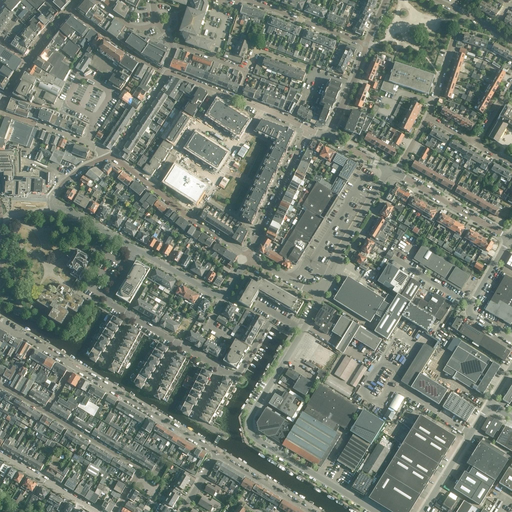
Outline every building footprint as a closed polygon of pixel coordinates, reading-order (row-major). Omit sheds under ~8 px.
[(6,0),(7,1),(4,4),(5,5),(4,6),(14,15),(19,20),(26,27),(37,37),(41,32),(46,27),(28,11),(17,0),(6,0)] [(17,0),(28,11),(33,7),(42,16),(49,23),(50,23),(55,18),(55,17),(58,14),(52,8),(43,0),(43,1),(41,0),(17,0)] [(49,0),(61,11),(71,0),(70,0),(49,0)] [(98,9),(99,8),(96,6),(89,0),(84,0),(75,10),(85,17),(89,11),(91,13),(95,7),(98,9)] [(102,1),(112,10),(116,6),(111,1),(109,0),(99,0),(102,2),(102,1)] [(208,51),(211,44),(196,39),(208,4),(205,3),(206,1),(205,0),(169,0),(186,5),(187,1),(192,2),(193,4),(194,6),(192,11),(188,10),(180,32),(183,33),(182,36),(184,40),(187,41),(186,44),(208,51)] [(305,3),(306,0),(299,0),(300,0),(296,9),(302,10),(304,3),(305,3)] [(483,12),(487,5),(485,3),(487,0),(486,0),(482,0),(478,9),(483,12)] [(116,4),(117,5),(114,11),(125,19),(129,9),(118,2),(116,4)] [(489,16),(493,8),(490,7),(492,3),(489,2),(487,5),(483,12),(489,16)] [(329,14),(326,21),(331,22),(336,8),(337,5),(336,5),(335,5),(334,4),(333,9),(332,12),(330,11),(329,14)] [(493,8),(489,16),(494,19),(499,12),(496,10),(497,7),(495,5),(493,8)] [(4,6),(0,10),(1,10),(0,11),(0,36),(1,37),(1,36),(3,38),(5,40),(9,33),(22,42),(20,45),(28,50),(28,49),(31,46),(31,45),(34,41),(37,37),(26,27),(19,20),(14,15),(4,6)] [(242,6),(240,14),(243,15),(242,20),(244,21),(248,8),(242,6)] [(33,7),(28,11),(35,17),(46,27),(49,23),(42,16),(33,7)] [(90,21),(98,9),(95,7),(91,13),(89,11),(85,17),(90,21)] [(317,7),(314,15),(319,17),(322,9),(317,7)] [(100,27),(108,16),(104,14),(105,13),(101,10),(100,9),(99,8),(98,9),(90,21),(100,27)] [(251,17),(254,9),(248,8),(244,21),(247,22),(249,16),(251,17)] [(254,9),(251,17),(254,18),(252,24),(255,24),(259,11),(254,9)] [(324,19),(327,11),(322,9),(319,17),(324,19)] [(361,15),(369,19),(370,15),(363,11),(361,10),(359,14),(361,15)] [(259,11),(255,24),(258,25),(260,20),(263,21),(266,13),(259,11)] [(337,17),(335,24),(339,26),(344,11),(342,11),(340,18),(337,17)] [(344,11),(339,26),(343,27),(346,20),(349,13),(344,11)] [(352,16),(367,23),(369,19),(361,15),(361,17),(353,13),(352,16)] [(508,27),(511,20),(511,19),(510,18),(511,15),(509,13),(503,24),(508,27)] [(64,23),(81,38),(81,37),(82,38),(86,33),(90,29),(71,15),(64,23)] [(108,16),(100,27),(107,33),(115,21),(108,16)] [(358,24),(365,27),(367,23),(352,16),(351,18),(350,20),(352,21),(353,19),(358,22),(358,24)] [(267,33),(269,34),(270,32),(275,19),(272,18),(273,18),(269,17),(267,24),(270,25),(267,33)] [(279,21),(275,19),(270,32),(272,33),(273,31),(275,31),(279,21)] [(116,39),(125,27),(115,21),(107,33),(116,39)] [(278,35),(283,22),(279,21),(275,31),(277,32),(276,34),(278,35)] [(278,35),(280,36),(282,37),(287,24),(283,22),(278,35)] [(363,31),(365,31),(363,30),(365,27),(358,24),(357,25),(351,22),(350,25),(351,25),(356,27),(356,28),(363,31)] [(81,38),(64,23),(59,29),(75,44),(76,43),(77,43),(81,38)] [(287,24),(282,37),(284,37),(285,35),(287,36),(289,32),(291,25),(287,24)] [(287,36),(289,37),(288,39),(291,40),(295,27),(291,25),(289,32),(287,36)] [(125,27),(116,39),(120,42),(129,29),(125,27)] [(295,27),(291,40),(290,42),(293,43),(295,36),(295,35),(295,34),(298,36),(301,28),(298,27),(297,28),(295,27)] [(363,31),(356,28),(354,33),(362,37),(365,31),(363,31)] [(70,50),(75,55),(81,48),(78,46),(79,46),(78,45),(77,45),(76,45),(75,44),(59,29),(55,34),(69,49),(70,50)] [(129,29),(120,42),(125,45),(132,33),(133,32),(129,29)] [(88,40),(83,48),(87,51),(98,35),(91,30),(85,38),(88,40)] [(303,45),(305,45),(306,43),(310,33),(308,32),(309,31),(305,30),(302,37),(301,39),(304,40),(303,45)] [(22,42),(9,33),(5,40),(4,41),(11,46),(25,55),(28,50),(20,45),(22,42)] [(141,56),(163,67),(165,63),(163,62),(167,54),(168,52),(167,51),(168,49),(168,47),(159,43),(158,43),(158,45),(152,42),(149,40),(149,39),(148,38),(147,39),(146,40),(138,35),(137,35),(136,36),(132,33),(125,45),(141,56)] [(311,41),(314,34),(310,33),(306,43),(310,45),(311,41)] [(70,50),(69,49),(55,34),(51,38),(55,41),(52,45),(54,48),(54,49),(55,50),(56,49),(58,50),(60,49),(74,60),(77,56),(75,55),(70,50)] [(97,51),(97,50),(104,39),(98,35),(87,51),(86,51),(84,56),(91,61),(97,51)] [(468,44),(471,37),(465,35),(463,42),(468,44)] [(318,48),(322,37),(318,36),(314,46),(318,48)] [(318,48),(322,50),(324,46),(326,39),(322,37),(318,48)] [(51,39),(45,46),(53,52),(55,50),(54,49),(54,48),(52,45),(55,41),(51,38),(51,39)] [(87,41),(82,38),(78,44),(83,47),(87,41)] [(97,51),(91,61),(88,65),(111,80),(127,56),(127,55),(105,40),(97,51)] [(238,45),(247,49),(249,43),(240,40),(238,45)] [(332,53),(333,49),(336,42),(333,40),(333,41),(331,40),(325,55),(327,56),(329,51),(332,53)] [(482,40),(480,47),(483,48),(482,50),(485,51),(487,52),(490,46),(487,45),(488,42),(482,40)] [(356,50),(347,46),(347,45),(347,46),(339,43),(338,47),(343,50),(343,48),(346,49),(345,50),(345,51),(352,54),(354,55),(356,50)] [(490,46),(487,52),(490,53),(492,54),(493,52),(496,53),(500,47),(495,44),(493,47),(490,45),(490,46)] [(247,49),(238,45),(237,51),(245,54),(247,49)] [(0,62),(6,67),(6,68),(14,72),(21,61),(0,46),(0,62)] [(40,53),(38,57),(50,64),(51,64),(56,57),(71,66),(72,63),(64,59),(65,57),(55,51),(55,50),(53,52),(45,46),(40,53)] [(496,53),(501,56),(505,50),(500,47),(496,53)] [(170,67),(175,69),(178,61),(177,60),(180,50),(177,49),(170,67)] [(501,56),(507,59),(510,53),(505,50),(501,56)] [(245,54),(237,51),(235,55),(235,56),(243,59),(245,54)] [(180,71),(187,53),(184,52),(181,61),(178,61),(175,69),(180,71)] [(241,64),(243,59),(235,56),(235,55),(225,52),(223,57),(241,64)] [(337,52),(336,54),(337,55),(342,57),(341,59),(349,62),(351,58),(338,53),(337,52)] [(187,53),(180,71),(185,73),(188,64),(186,64),(190,54),(187,53)] [(192,54),(188,64),(185,73),(189,75),(192,67),(190,66),(191,62),(193,55),(192,54)] [(212,62),(194,55),(192,60),(205,65),(207,66),(210,67),(212,62)] [(79,64),(76,69),(83,73),(88,65),(91,61),(84,56),(79,64)] [(111,80),(109,82),(110,83),(114,85),(113,87),(121,92),(139,64),(127,56),(111,80)] [(265,58),(260,56),(253,74),(258,76),(262,67),(265,58)] [(371,62),(371,63),(378,66),(380,66),(381,63),(383,59),(377,56),(376,59),(374,58),(372,62),(371,62)] [(72,66),(71,66),(56,57),(51,64),(50,64),(38,57),(33,63),(41,69),(46,72),(49,73),(49,74),(48,74),(50,75),(63,81),(64,81),(72,66)] [(267,68),(270,60),(265,58),(262,67),(267,68)] [(272,70),(275,62),(270,60),(267,68),(272,70)] [(337,67),(345,70),(347,66),(336,61),(336,64),(338,65),(337,67)] [(0,74),(8,80),(11,77),(14,72),(6,68),(6,67),(0,62),(0,74)] [(214,62),(210,73),(207,82),(212,84),(215,74),(213,73),(215,68),(217,69),(218,68),(219,64),(214,62)] [(275,62),(272,70),(277,72),(280,64),(275,62)] [(192,67),(189,75),(193,76),(198,65),(197,64),(198,63),(196,63),(195,68),(194,67),(194,65),(193,65),(192,67)] [(369,68),(376,71),(378,66),(371,63),(369,68)] [(134,76),(131,82),(138,86),(147,69),(149,70),(147,73),(152,76),(155,71),(148,67),(148,68),(141,64),(135,76),(134,76)] [(198,65),(193,76),(198,78),(201,70),(199,69),(200,66),(201,67),(202,65),(199,64),(198,65)] [(280,64),(277,72),(282,74),(285,66),(280,64)] [(393,90),(394,88),(395,84),(425,94),(425,93),(428,94),(434,77),(431,76),(431,75),(398,64),(398,65),(395,64),(391,76),(386,75),(380,90),(394,95),(395,91),(393,90)] [(27,74),(38,80),(41,82),(52,83),(53,84),(62,89),(65,82),(63,81),(50,75),(48,74),(49,74),(46,73),(42,71),(42,70),(32,65),(27,74)] [(202,80),(207,66),(205,65),(203,71),(201,70),(198,78),(202,80)] [(207,66),(202,80),(207,82),(210,73),(208,72),(209,70),(211,67),(210,67),(207,66)] [(285,66),(282,74),(287,76),(290,68),(285,66)] [(290,68),(287,76),(292,78),(295,70),(290,68)] [(376,71),(369,68),(366,74),(374,77),(376,71)] [(295,70),(292,78),(297,80),(300,72),(295,70)] [(502,79),(505,74),(499,70),(496,75),(502,79)] [(221,87),(227,73),(222,71),(221,75),(220,75),(216,85),(221,87)] [(300,72),(297,80),(302,82),(306,74),(300,72)] [(25,73),(21,80),(22,81),(23,81),(35,87),(38,80),(27,74),(25,73)] [(216,73),(215,74),(212,84),(216,85),(220,75),(216,73)] [(0,88),(3,90),(9,81),(8,80),(0,74),(0,88)] [(374,80),(375,77),(374,77),(366,74),(366,75),(367,75),(365,79),(372,82),(373,80),(374,80)] [(496,75),(494,80),(500,84),(502,79),(496,75)] [(169,88),(176,78),(171,77),(170,77),(165,85),(161,91),(165,94),(169,87),(169,88)] [(225,77),(221,87),(226,89),(229,81),(230,79),(225,77)] [(139,87),(139,88),(147,93),(150,90),(151,88),(147,86),(150,81),(144,78),(141,84),(139,87)] [(169,87),(165,94),(174,99),(185,82),(176,78),(169,88),(169,87)] [(231,91),(234,83),(231,82),(232,80),(230,79),(229,81),(226,89),(231,91)] [(26,101),(27,99),(29,100),(29,101),(29,102),(30,103),(31,103),(32,103),(32,102),(32,101),(42,105),(45,104),(47,101),(54,105),(58,98),(38,88),(35,87),(22,81),(21,80),(13,95),(26,101)] [(324,107),(323,111),(320,119),(319,119),(315,125),(319,127),(320,127),(321,127),(323,127),(323,126),(324,126),(325,125),(326,124),(329,118),(328,117),(330,112),(329,112),(331,108),(332,106),(333,106),(335,100),(335,99),(336,97),(341,86),(340,86),(341,84),(329,80),(321,100),(312,97),(310,101),(324,107)] [(494,80),(491,85),(497,89),(500,84),(494,80)] [(185,82),(174,99),(176,101),(178,102),(183,93),(184,94),(190,84),(189,84),(185,82)] [(38,88),(58,98),(62,89),(53,84),(53,86),(49,84),(48,86),(41,83),(38,88)] [(190,84),(184,94),(188,96),(189,95),(190,96),(196,87),(193,85),(192,86),(190,84)] [(369,93),(370,90),(369,89),(370,87),(363,84),(361,89),(360,89),(368,92),(369,93)] [(491,85),(488,90),(494,94),(497,89),(491,85)] [(242,95),(243,95),(248,97),(251,89),(245,87),(242,95)] [(133,90),(144,97),(147,93),(139,88),(137,90),(134,88),(133,90)] [(197,88),(183,111),(193,117),(200,107),(199,107),(202,102),(203,102),(208,94),(207,92),(199,88),(197,88)] [(251,89),(248,97),(253,99),(256,91),(251,89)] [(260,93),(257,101),(261,103),(266,91),(266,90),(264,89),(262,94),(260,93)] [(294,99),(297,92),(290,89),(287,98),(286,101),(292,103),(294,99)] [(365,98),(368,92),(360,89),(358,95),(365,98)] [(128,93),(129,93),(124,91),(124,90),(119,98),(136,110),(141,102),(133,96),(128,93)] [(141,102),(144,97),(133,90),(131,92),(134,94),(133,96),(141,102)] [(488,90),(485,95),(491,99),(494,94),(488,90)] [(261,103),(265,104),(270,93),(266,91),(261,103)] [(265,104),(269,106),(274,94),(275,93),(270,91),(270,93),(265,104)] [(166,98),(168,97),(160,92),(158,96),(174,106),(175,105),(171,102),(166,98)] [(269,106),(273,107),(278,95),(274,94),(269,106)] [(278,95),(273,107),(277,109),(282,95),(280,95),(280,96),(278,95)] [(282,110),(286,101),(287,98),(285,97),(285,96),(282,95),(277,109),(282,110)] [(365,98),(358,95),(355,101),(356,101),(357,101),(363,103),(365,98)] [(485,95),(482,100),(488,103),(491,99),(485,95)] [(155,100),(162,105),(164,103),(168,106),(167,108),(171,110),(174,106),(158,96),(155,100)] [(11,98),(8,106),(12,107),(16,109),(17,108),(20,109),(26,112),(29,105),(19,102),(11,98)] [(294,99),(292,103),(286,112),(291,114),(296,105),(298,101),(294,99)] [(117,104),(134,115),(136,111),(119,100),(117,104)] [(153,104),(169,114),(170,113),(166,110),(161,106),(162,105),(155,100),(153,104)] [(482,100),(479,105),(485,108),(488,103),(482,100)] [(292,103),(286,101),(282,110),(286,112),(292,103)] [(210,112),(209,115),(211,116),(209,118),(214,121),(218,123),(229,130),(232,133),(232,132),(237,135),(238,134),(240,135),(242,132),(245,127),(248,123),(246,122),(247,120),(242,116),(239,114),(238,114),(228,107),(225,105),(220,102),(218,104),(216,103),(213,107),(210,112)] [(414,103),(410,109),(419,114),(422,107),(414,103)] [(116,106),(118,107),(125,112),(124,114),(131,119),(134,115),(117,104),(116,106)] [(150,108),(157,112),(159,111),(167,116),(169,114),(153,104),(150,108)] [(20,109),(17,115),(27,118),(28,117),(38,121),(38,119),(39,116),(41,109),(37,108),(30,105),(28,112),(26,112),(20,109)] [(305,109),(301,118),(305,120),(310,111),(307,110),(308,109),(309,109),(310,107),(307,105),(305,109)] [(482,113),(485,108),(479,105),(476,110),(482,113)] [(8,106),(6,111),(15,114),(16,109),(12,107),(8,106)] [(301,118),(305,109),(301,106),(296,115),(301,118)] [(313,106),(310,111),(305,120),(309,122),(317,108),(313,106)] [(489,137),(498,142),(507,126),(508,126),(511,127),(511,114),(510,113),(511,111),(505,107),(499,117),(500,118),(489,137)] [(39,116),(38,119),(42,121),(42,122),(43,122),(44,121),(49,124),(50,124),(53,115),(53,114),(54,112),(44,108),(41,109),(39,116)] [(157,112),(150,108),(148,112),(163,122),(165,120),(161,118),(161,117),(156,114),(157,112)] [(317,108),(309,122),(315,125),(319,119),(320,119),(323,111),(317,108)] [(440,114),(445,117),(449,111),(444,108),(440,114)] [(415,120),(419,114),(410,109),(407,116),(415,120)] [(345,130),(344,132),(351,135),(352,135),(354,136),(355,134),(359,136),(361,131),(365,132),(371,123),(365,121),(367,117),(373,119),(374,117),(370,115),(359,111),(358,113),(353,111),(346,128),(345,130)] [(445,117),(450,119),(454,113),(449,111),(445,117)] [(163,122),(148,112),(145,116),(152,120),(161,126),(163,122)] [(117,115),(128,123),(131,119),(124,114),(123,116),(118,113),(117,115)] [(450,119),(455,122),(459,116),(454,113),(450,119)] [(119,122),(126,127),(128,123),(117,115),(115,114),(114,116),(120,120),(119,122)] [(181,114),(178,119),(187,125),(190,120),(181,114)] [(53,115),(50,124),(55,126),(58,117),(53,115)] [(63,120),(60,128),(65,130),(68,121),(65,120),(66,118),(67,116),(65,115),(64,115),(64,117),(63,119),(63,120)] [(150,123),(152,121),(144,116),(142,120),(158,131),(160,127),(158,126),(157,128),(150,123)] [(412,126),(415,120),(407,116),(404,122),(412,126)] [(455,122),(460,125),(464,119),(459,116),(455,122)] [(58,117),(55,126),(60,128),(63,120),(63,119),(58,117)] [(0,131),(0,138),(19,145),(30,148),(37,130),(12,120),(5,118),(0,131)] [(178,119),(175,124),(183,130),(187,125),(178,119)] [(460,125),(465,128),(469,122),(470,121),(468,119),(467,121),(464,119),(460,125)] [(139,124),(147,129),(148,127),(156,133),(158,131),(142,120),(139,124)] [(240,218),(252,225),(256,216),(258,211),(265,196),(266,196),(266,195),(268,191),(275,175),(276,175),(278,170),(285,154),(285,155),(288,149),(287,149),(295,132),(291,131),(291,130),(286,129),(286,128),(286,129),(284,128),(282,127),(279,126),(277,125),(273,124),(270,123),(267,122),(261,120),(261,121),(255,130),(254,132),(256,134),(257,131),(277,141),(276,144),(274,143),(273,146),(275,146),(267,161),(266,161),(263,166),(265,167),(257,182),(256,181),(253,187),(255,188),(248,203),(246,202),(243,207),(245,208),(240,218)] [(68,121),(65,130),(70,132),(73,123),(68,121)] [(113,124),(123,131),(126,127),(119,122),(117,124),(114,122),(113,124)] [(409,133),(412,126),(404,122),(401,129),(409,133)] [(474,125),(469,122),(465,128),(470,131),(474,125)] [(70,132),(76,134),(79,126),(80,125),(79,125),(76,124),(76,125),(74,124),(73,123),(70,132)] [(113,130),(121,135),(123,131),(113,124),(112,125),(115,128),(113,130)] [(137,128),(148,136),(149,134),(145,131),(147,129),(139,124),(137,128)] [(175,124),(172,129),(180,134),(183,130),(175,124)] [(79,126),(76,134),(81,136),(81,137),(82,137),(82,136),(85,128),(79,126)] [(150,137),(148,136),(137,128),(134,132),(141,137),(143,138),(145,136),(148,139),(149,139),(148,141),(148,142),(150,143),(153,139),(150,137)] [(107,131),(118,138),(121,135),(113,130),(112,132),(108,129),(107,131)] [(172,129),(169,134),(177,139),(180,134),(172,129)] [(429,143),(432,144),(438,132),(433,129),(429,135),(433,137),(429,143)] [(43,141),(46,133),(41,131),(38,139),(43,141)] [(108,137),(116,142),(118,138),(107,131),(106,133),(110,135),(108,137)] [(367,134),(364,140),(369,143),(375,132),(374,131),(371,136),(367,134)] [(96,135),(113,146),(116,142),(108,137),(107,137),(106,138),(105,138),(102,137),(103,135),(98,132),(97,134),(96,135)] [(131,136),(143,144),(145,142),(140,139),(141,137),(134,132),(131,136)] [(375,132),(369,143),(374,146),(378,140),(375,138),(377,133),(375,132)] [(432,148),(434,145),(437,140),(440,141),(444,135),(438,132),(432,144),(430,147),(432,148)] [(46,133),(43,141),(42,143),(48,146),(52,135),(46,133)] [(169,134),(165,139),(174,144),(177,139),(169,134)] [(52,135),(49,143),(50,144),(53,146),(50,152),(53,154),(55,149),(59,138),(53,136),(52,135)] [(103,142),(101,144),(110,150),(113,146),(96,135),(95,137),(103,142)] [(193,135),(187,146),(189,147),(187,150),(215,167),(216,165),(218,166),(225,156),(223,154),(224,152),(197,135),(195,137),(193,135)] [(449,138),(444,135),(440,141),(446,144),(449,138)] [(147,146),(146,145),(143,144),(131,136),(129,140),(136,145),(137,143),(142,146),(146,148),(147,146)] [(378,140),(374,146),(379,149),(385,138),(383,137),(381,142),(378,140)] [(13,146),(18,146),(19,145),(0,138),(0,143),(6,145),(6,146),(10,147),(10,145),(13,146)] [(59,138),(55,149),(59,151),(60,148),(63,149),(64,147),(64,148),(65,145),(68,146),(69,142),(67,141),(61,139),(59,138)] [(385,138),(379,149),(384,151),(388,146),(384,144),(387,139),(385,138)] [(129,140),(126,144),(138,151),(139,150),(135,147),(136,145),(129,140)] [(173,146),(164,140),(160,146),(169,152),(170,149),(171,150),(173,146)] [(313,150),(317,143),(312,140),(308,147),(313,150)] [(451,140),(448,146),(455,150),(458,144),(453,141),(451,140)] [(71,143),(69,142),(68,146),(64,153),(71,156),(72,154),(86,159),(89,151),(75,145),(71,143)] [(0,151),(12,151),(18,148),(18,146),(13,146),(10,145),(10,147),(6,146),(6,145),(0,143),(0,151)] [(317,143),(313,150),(318,153),(322,146),(317,143)] [(388,146),(384,151),(389,154),(395,144),(393,143),(391,147),(388,146)] [(126,144),(124,148),(131,153),(132,150),(137,153),(138,151),(126,144)] [(395,144),(389,154),(394,157),(397,151),(394,149),(397,145),(395,144)] [(458,144),(455,150),(458,152),(455,158),(457,159),(464,147),(458,144)] [(167,154),(169,152),(160,146),(157,151),(166,157),(168,154),(167,154)] [(304,157),(311,160),(313,157),(310,156),(313,150),(308,147),(304,157)] [(325,160),(330,150),(324,147),(319,157),(325,160)] [(464,147),(459,156),(461,157),(464,159),(469,150),(464,147)] [(47,174),(31,167),(29,173),(21,173),(20,152),(22,149),(18,148),(12,151),(0,151),(0,173),(0,176),(0,179),(1,180),(1,188),(1,192),(2,193),(1,194),(1,195),(1,196),(3,196),(4,195),(4,196),(6,196),(6,197),(7,197),(12,198),(12,197),(19,198),(20,197),(21,197),(21,198),(26,198),(27,198),(27,194),(28,194),(31,195),(31,194),(33,194),(35,194),(36,195),(47,196),(54,188),(54,175),(47,174)] [(34,159),(35,159),(35,160),(40,162),(43,155),(50,159),(50,160),(60,164),(62,159),(76,165),(82,160),(71,156),(64,153),(59,151),(55,149),(53,154),(50,152),(44,149),(40,148),(39,150),(36,157),(34,157),(34,159)] [(121,152),(132,159),(133,157),(131,156),(133,154),(131,153),(124,148),(121,152)] [(330,150),(325,160),(327,161),(325,164),(329,166),(330,164),(329,163),(335,153),(330,150)] [(469,150),(464,159),(467,160),(465,164),(467,165),(468,165),(474,153),(469,150)] [(166,157),(157,151),(153,157),(161,163),(163,161),(166,157)] [(132,159),(121,152),(119,156),(128,161),(129,159),(130,160),(130,161),(133,163),(135,161),(132,159)] [(465,169),(468,170),(472,163),(475,164),(476,162),(479,156),(474,153),(468,165),(467,165),(465,169)] [(335,169),(342,157),(337,154),(333,162),(334,163),(332,168),(335,169)] [(143,156),(137,165),(141,167),(143,164),(144,165),(148,159),(143,156)] [(479,156),(476,162),(481,165),(485,159),(479,156)] [(150,165),(155,168),(157,170),(160,166),(160,165),(161,163),(153,157),(149,163),(151,164),(150,165)] [(304,157),(301,163),(308,166),(311,160),(304,157)] [(342,157),(335,169),(338,171),(341,166),(343,167),(347,159),(342,157)] [(415,161),(411,167),(416,170),(422,160),(420,158),(418,163),(415,161)] [(481,165),(480,167),(487,171),(490,166),(488,165),(490,162),(485,159),(481,165)] [(338,176),(332,186),(330,190),(332,192),(339,195),(347,181),(357,165),(349,160),(339,176),(338,176)] [(422,160),(416,170),(421,173),(425,167),(422,165),(424,161),(424,160),(423,160),(422,160)] [(112,170),(119,176),(122,171),(112,163),(110,163),(105,165),(112,170)] [(308,166),(301,163),(299,167),(313,173),(314,171),(308,168),(309,166),(308,166)] [(154,169),(155,168),(150,165),(150,166),(146,164),(143,170),(152,176),(155,170),(154,169)] [(425,167),(421,173),(426,176),(432,165),(430,164),(428,169),(425,167)] [(491,170),(495,172),(491,178),(493,179),(495,175),(496,175),(496,174),(500,167),(495,164),(491,170)] [(107,176),(112,170),(105,165),(103,165),(103,166),(102,168),(103,168),(101,170),(104,172),(103,173),(107,176)] [(432,165),(426,176),(431,179),(435,173),(432,171),(434,166),(432,165)] [(299,167),(297,171),(304,175),(306,172),(312,175),(313,173),(299,167)] [(499,174),(502,176),(506,170),(500,167),(496,174),(498,175),(499,174)] [(98,177),(104,182),(108,178),(107,177),(107,176),(103,173),(96,168),(90,171),(98,177)] [(172,169),(165,180),(167,181),(166,183),(177,191),(178,190),(182,193),(181,193),(193,201),(194,199),(196,200),(203,190),(201,188),(202,186),(175,168),(174,171),(172,169)] [(435,173),(431,179),(436,182),(442,171),(440,170),(437,174),(435,173)] [(501,178),(506,182),(505,184),(507,185),(511,177),(510,175),(511,173),(506,170),(502,176),(501,178)] [(86,176),(85,176),(94,182),(93,182),(99,186),(100,185),(101,186),(104,183),(104,182),(98,177),(90,171),(89,171),(87,173),(86,173),(86,176)] [(297,171),(294,176),(302,180),(302,181),(305,182),(306,180),(304,179),(305,176),(304,175),(297,171)] [(442,171),(436,182),(441,184),(445,178),(442,177),(445,172),(442,171)] [(128,176),(123,172),(118,179),(120,182),(118,184),(115,187),(117,189),(120,186),(120,187),(128,176)] [(313,180),(314,181),(317,182),(319,184),(322,180),(321,179),(324,175),(321,174),(319,177),(316,175),(313,180)] [(445,178),(441,184),(446,187),(452,177),(450,175),(447,180),(445,178)] [(90,181),(85,177),(83,176),(83,177),(82,177),(81,179),(81,180),(80,181),(90,187),(91,185),(93,182),(90,181)] [(115,192),(113,195),(120,199),(121,197),(118,194),(120,191),(123,188),(125,185),(127,187),(133,180),(128,176),(120,187),(120,186),(117,189),(115,192)] [(294,176),(292,181),(300,185),(302,181),(302,180),(294,176)] [(452,177),(446,187),(451,190),(455,184),(452,182),(454,178),(452,177)] [(319,184),(325,188),(328,183),(322,180),(319,184)] [(135,193),(140,186),(135,181),(129,188),(135,193)] [(292,181),(290,186),(298,190),(302,192),(303,189),(299,187),(300,185),(292,181)] [(285,244),(280,252),(278,255),(292,263),(296,265),(339,195),(332,192),(330,190),(325,188),(319,184),(317,182),(302,207),(307,209),(287,241),(285,244)] [(458,186),(455,192),(460,195),(466,185),(464,183),(461,188),(458,186)] [(466,185),(460,195),(465,198),(468,192),(465,190),(468,186),(466,185)] [(140,186),(135,193),(140,196),(145,190),(140,186)] [(290,186),(287,191),(295,195),(298,190),(290,186)] [(390,193),(386,199),(392,202),(393,200),(395,196),(400,189),(399,188),(399,187),(397,186),(396,187),(395,186),(394,188),(393,190),(392,190),(390,193)] [(76,193),(69,189),(68,192),(66,195),(65,197),(68,199),(68,200),(70,201),(71,201),(76,193)] [(400,199),(405,192),(400,189),(395,196),(400,199)] [(468,192),(465,198),(470,201),(476,190),(474,189),(471,194),(468,192)] [(476,190),(470,201),(474,204),(478,198),(475,196),(478,192),(476,190)] [(293,200),(295,195),(287,191),(285,196),(293,200)] [(400,199),(406,203),(410,195),(405,192),(400,199)] [(147,193),(146,193),(139,202),(138,201),(137,201),(137,200),(135,203),(135,204),(133,207),(142,214),(146,210),(150,205),(152,207),(157,200),(157,201),(158,200),(151,195),(151,196),(147,193)] [(120,199),(125,202),(127,204),(130,199),(123,194),(121,197),(120,199)] [(80,206),(85,196),(82,195),(81,196),(79,195),(74,203),(80,206)] [(478,198),(474,204),(479,206),(486,196),(484,195),(481,199),(478,198)] [(91,199),(89,198),(85,196),(80,206),(85,209),(90,201),(91,199)] [(178,202),(191,212),(198,202),(196,201),(194,204),(183,196),(178,202)] [(291,205),(293,200),(285,196),(282,201),(291,205)] [(486,196),(479,206),(484,209),(488,203),(485,202),(488,197),(486,196)] [(407,204),(409,205),(413,208),(418,200),(416,199),(416,198),(414,197),(413,197),(411,202),(409,201),(407,204)] [(125,202),(120,199),(115,208),(120,211),(125,202)] [(153,206),(158,210),(163,204),(159,200),(153,206)] [(413,208),(418,211),(423,203),(421,202),(421,201),(419,200),(418,200),(413,208)] [(488,203),(484,209),(490,212),(496,202),(493,200),(491,205),(488,203)] [(293,207),(290,206),(291,205),(282,201),(280,207),(288,210),(288,211),(291,212),(293,207)] [(94,214),(97,210),(99,205),(92,202),(88,210),(90,211),(94,214)] [(103,220),(104,220),(107,216),(109,217),(112,213),(103,208),(103,207),(102,206),(104,203),(101,202),(99,205),(97,210),(100,211),(97,216),(101,218),(100,219),(103,220)] [(496,202),(490,212),(495,215),(497,216),(499,213),(497,212),(498,209),(495,208),(498,203),(496,202)] [(418,211),(417,213),(422,215),(427,206),(426,205),(426,204),(424,203),(423,203),(418,211)] [(163,204),(158,210),(160,211),(163,214),(168,208),(163,204)] [(383,209),(390,213),(393,208),(386,204),(384,204),(383,206),(384,207),(383,209)] [(398,211),(401,213),(403,209),(401,208),(396,205),(394,208),(398,210),(398,211)] [(428,206),(427,206),(422,215),(422,216),(426,218),(432,209),(431,208),(430,206),(429,206),(428,206)] [(280,207),(279,209),(277,212),(286,215),(286,216),(289,217),(290,215),(287,213),(288,211),(288,210),(280,207)] [(435,214),(436,213),(435,212),(436,211),(435,210),(435,209),(433,208),(432,209),(426,218),(434,223),(435,221),(438,215),(435,214)] [(163,217),(166,219),(168,221),(169,219),(174,213),(170,209),(163,217)] [(390,213),(383,209),(382,211),(381,211),(380,213),(380,214),(386,218),(385,220),(390,223),(392,220),(387,218),(390,213)] [(200,218),(204,221),(210,213),(205,210),(202,214),(203,214),(200,218)] [(210,213),(204,221),(208,224),(214,215),(215,213),(211,211),(210,213)] [(283,220),(286,216),(286,215),(277,212),(275,216),(283,220)] [(174,223),(179,216),(174,213),(169,219),(174,223)] [(441,214),(437,222),(439,223),(437,227),(439,229),(440,227),(446,217),(445,216),(444,215),(443,214),(442,214),(441,214)] [(117,216),(112,225),(118,228),(122,222),(124,224),(128,218),(125,216),(124,218),(122,217),(121,216),(118,215),(117,215),(117,216)] [(214,215),(208,224),(212,226),(218,218),(214,215)] [(283,220),(275,216),(273,221),(281,225),(283,220)] [(446,227),(451,219),(449,219),(449,217),(447,216),(446,217),(440,227),(445,229),(446,227)] [(171,229),(169,231),(172,232),(171,233),(172,233),(174,234),(175,234),(175,235),(176,233),(178,231),(180,228),(185,221),(180,218),(175,225),(178,227),(176,228),(177,229),(175,231),(174,230),(173,231),(171,229)] [(218,218),(212,226),(216,229),(222,221),(218,218)] [(386,222),(379,218),(377,222),(390,231),(391,228),(388,226),(389,224),(386,222)] [(133,225),(130,224),(132,220),(129,219),(125,225),(126,225),(122,231),(128,234),(133,225)] [(451,219),(446,227),(451,230),(455,222),(454,221),(454,220),(452,219),(451,220),(451,219)] [(185,221),(180,228),(185,231),(190,225),(185,221)] [(222,221),(216,229),(220,231),(226,223),(222,221)] [(278,230),(281,225),(273,221),(270,226),(278,230)] [(389,233),(390,231),(377,222),(374,227),(384,233),(386,231),(389,233)] [(451,230),(454,232),(455,233),(460,225),(458,224),(458,223),(457,222),(456,222),(455,222),(451,230)] [(226,223),(220,231),(224,234),(230,226),(226,223)] [(138,224),(136,226),(133,225),(128,234),(133,237),(137,232),(141,225),(138,224)] [(459,238),(464,229),(463,229),(464,227),(463,227),(463,226),(461,225),(460,225),(455,233),(454,235),(459,238)] [(196,230),(191,226),(185,235),(188,237),(190,236),(192,237),(196,230)] [(230,226),(224,234),(228,237),(234,228),(230,226)] [(276,235),(281,237),(282,236),(280,235),(277,233),(278,230),(270,226),(268,232),(276,235)] [(246,229),(245,229),(244,228),(243,229),(240,227),(237,231),(232,239),(236,242),(238,243),(242,245),(248,233),(245,231),(246,229)] [(384,233),(374,227),(371,231),(384,239),(386,236),(383,235),(384,233)] [(234,228),(228,237),(232,239),(237,231),(234,228)] [(149,229),(147,232),(146,233),(140,242),(143,243),(143,244),(145,245),(146,245),(150,238),(148,236),(149,235),(149,233),(151,230),(149,229)] [(141,230),(140,232),(136,239),(136,240),(137,241),(138,240),(140,242),(146,233),(143,231),(144,231),(141,230)] [(197,240),(202,233),(196,230),(192,237),(189,240),(188,243),(190,244),(194,238),(197,240)] [(469,230),(465,238),(470,241),(474,233),(473,232),(472,231),(471,230),(470,231),(469,230)] [(378,241),(379,239),(384,243),(386,240),(384,239),(371,231),(369,235),(375,239),(375,240),(378,241)] [(276,235),(268,232),(265,237),(274,241),(276,239),(279,240),(281,237),(276,235)] [(166,246),(162,253),(164,254),(163,255),(166,257),(167,256),(172,248),(173,246),(170,244),(174,234),(172,233),(170,235),(166,242),(164,245),(166,246)] [(474,233),(470,241),(474,244),(479,236),(477,235),(477,234),(476,233),(474,233)] [(203,244),(208,237),(202,234),(198,241),(203,244)] [(153,249),(157,241),(158,239),(152,236),(147,245),(148,246),(148,247),(149,247),(150,247),(153,249)] [(479,236),(474,244),(479,246),(483,239),(482,238),(482,237),(480,236),(479,236)] [(210,248),(214,241),(209,238),(204,244),(210,248)] [(258,250),(258,252),(288,269),(292,263),(278,255),(271,251),(272,249),(268,247),(271,241),(265,238),(258,250)] [(364,245),(372,250),(374,248),(375,245),(379,247),(381,244),(380,244),(370,238),(369,241),(367,240),(366,240),(365,242),(365,243),(364,245)] [(482,251),(483,249),(488,242),(487,241),(486,240),(485,239),(484,239),(483,239),(479,246),(478,249),(482,251)] [(163,245),(162,244),(163,242),(159,240),(158,242),(154,249),(155,250),(156,251),(157,251),(159,252),(163,245)] [(488,242),(483,249),(488,252),(490,250),(491,250),(492,248),(491,247),(493,244),(488,241),(488,242)] [(211,257),(213,258),(214,258),(222,246),(216,242),(211,250),(215,252),(213,255),(212,255),(211,257)] [(374,251),(372,250),(364,245),(363,247),(362,247),(361,248),(361,250),(362,251),(360,255),(365,258),(369,252),(372,254),(374,251)] [(412,261),(429,271),(429,272),(443,280),(444,280),(461,290),(470,275),(422,245),(412,261)] [(222,257),(227,249),(222,246),(214,258),(215,259),(217,256),(218,256),(219,254),(222,257)] [(183,253),(180,252),(180,253),(176,252),(177,250),(175,248),(173,252),(175,254),(172,259),(177,263),(183,253)] [(227,260),(232,253),(227,249),(222,257),(227,260)] [(76,251),(67,266),(73,270),(70,275),(78,279),(79,280),(80,280),(85,272),(86,270),(85,269),(86,268),(91,259),(77,250),(76,251)] [(230,262),(226,267),(230,270),(238,258),(238,257),(232,253),(227,260),(230,262)] [(355,261),(361,265),(359,267),(366,271),(367,270),(368,269),(363,266),(365,263),(364,262),(366,259),(365,258),(360,255),(359,254),(359,255),(358,255),(357,257),(357,258),(355,261)] [(186,256),(181,265),(186,268),(192,259),(187,256),(186,256)] [(130,271),(130,272),(127,277),(128,278),(127,279),(128,280),(127,282),(125,281),(122,286),(121,286),(120,287),(119,288),(119,289),(119,290),(118,291),(119,291),(116,296),(119,298),(122,300),(122,299),(130,304),(150,270),(142,265),(142,264),(139,263),(136,262),(133,266),(132,266),(132,267),(131,267),(131,268),(131,269),(130,269),(130,270),(130,271)] [(195,263),(191,270),(192,271),(193,273),(194,274),(196,273),(196,274),(200,266),(195,263)] [(200,266),(196,274),(196,275),(198,276),(199,276),(201,277),(203,273),(206,275),(212,264),(209,263),(203,268),(200,266)] [(483,267),(477,263),(474,267),(481,271),(483,267)] [(389,265),(378,282),(388,288),(399,271),(389,265)] [(211,266),(209,270),(210,271),(205,279),(208,281),(208,282),(210,283),(211,282),(211,283),(216,275),(212,273),(215,268),(211,266)] [(151,271),(147,278),(155,283),(161,272),(159,271),(158,272),(155,270),(154,272),(151,271)] [(399,271),(388,288),(398,294),(409,277),(399,271)] [(155,283),(160,286),(165,276),(163,275),(163,273),(161,272),(155,283)] [(511,322),(511,279),(505,275),(485,310),(510,325),(511,322)] [(165,288),(171,278),(169,276),(168,277),(165,276),(160,286),(165,288)] [(214,284),(219,287),(223,281),(218,277),(214,284)] [(348,277),(333,300),(370,323),(384,300),(348,277)] [(382,319),(374,332),(387,340),(402,316),(410,303),(421,285),(411,279),(409,277),(398,294),(395,299),(388,295),(375,315),(382,319)] [(171,278),(165,288),(170,291),(173,292),(176,287),(173,285),(175,282),(173,280),(173,279),(171,278)] [(251,280),(238,302),(250,309),(252,305),(259,293),(261,294),(297,315),(304,303),(300,300),(299,301),(264,281),(262,280),(260,279),(258,281),(253,278),(251,280)] [(44,290),(37,302),(49,310),(51,308),(54,309),(49,318),(61,325),(69,313),(67,311),(68,309),(77,313),(83,303),(84,301),(71,293),(71,294),(79,280),(78,279),(77,279),(69,293),(68,292),(71,289),(64,285),(59,286),(59,287),(55,293),(57,294),(56,297),(44,290)] [(183,298),(189,289),(183,286),(181,289),(179,288),(175,294),(183,298)] [(189,289),(183,298),(185,300),(188,302),(194,293),(189,289)] [(193,310),(197,305),(200,299),(198,298),(199,296),(194,293),(188,302),(191,304),(192,304),(189,308),(193,310)] [(441,321),(452,304),(434,294),(428,303),(421,299),(421,300),(419,299),(415,305),(417,306),(441,321)] [(136,310),(135,311),(138,313),(144,302),(139,299),(133,308),(136,310)] [(207,315),(205,314),(204,313),(206,309),(207,309),(209,306),(208,305),(209,303),(208,302),(204,299),(203,301),(200,299),(197,305),(200,306),(198,310),(201,312),(201,311),(203,312),(201,315),(206,318),(207,315)] [(141,313),(143,314),(149,304),(144,302),(138,313),(140,314),(141,313)] [(225,309),(233,313),(234,314),(235,311),(234,311),(236,308),(229,303),(225,309)] [(435,319),(410,303),(402,316),(427,332),(435,319)] [(145,317),(147,318),(152,310),(153,310),(154,307),(149,304),(143,314),(146,316),(145,317)] [(321,310),(320,311),(332,318),(333,317),(332,316),(335,311),(326,305),(325,307),(323,306),(321,310)] [(232,320),(234,317),(231,316),(233,313),(225,309),(222,314),(230,319),(229,321),(231,322),(232,320)] [(147,318),(150,320),(150,319),(153,320),(157,312),(153,310),(152,310),(147,318)] [(158,323),(164,313),(158,310),(157,312),(153,320),(152,321),(155,323),(155,322),(158,323)] [(320,311),(317,317),(332,326),(333,325),(329,322),(332,318),(320,311)] [(162,326),(162,327),(164,328),(165,327),(169,319),(171,317),(166,314),(160,324),(162,326)] [(264,320),(254,314),(251,319),(253,321),(262,326),(263,323),(262,322),(264,320)] [(228,321),(219,316),(216,321),(225,326),(228,321)] [(381,340),(341,316),(332,332),(343,339),(350,343),(353,338),(375,351),(381,340)] [(113,317),(109,323),(117,328),(118,325),(120,326),(123,322),(116,318),(113,317)] [(316,322),(314,324),(320,328),(319,330),(327,334),(332,326),(317,317),(316,318),(314,321),(316,322)] [(457,318),(451,327),(459,332),(462,326),(460,325),(462,322),(457,318)] [(165,327),(167,328),(167,330),(169,331),(174,322),(169,319),(165,327)] [(175,320),(174,322),(169,331),(171,332),(172,331),(175,333),(181,323),(175,320)] [(250,326),(259,331),(262,326),(253,321),(250,326)] [(109,323),(105,330),(113,334),(114,332),(116,333),(118,329),(117,328),(109,323)] [(459,332),(479,345),(485,336),(469,326),(469,325),(465,323),(462,326),(459,332)] [(259,331),(250,326),(247,331),(256,336),(259,331)] [(131,327),(128,331),(130,332),(129,335),(136,339),(140,332),(137,331),(131,327)] [(105,330),(101,336),(108,341),(109,341),(110,338),(112,339),(114,335),(113,334),(105,330)] [(256,336),(247,331),(244,336),(253,341),(256,336)] [(188,342),(190,343),(195,335),(190,332),(186,339),(188,341),(188,342)] [(196,345),(200,337),(201,335),(196,332),(195,335),(190,343),(192,345),(193,344),(195,345),(196,345)] [(133,346),(136,339),(129,335),(127,334),(125,338),(126,339),(125,342),(133,346)] [(12,337),(8,335),(3,343),(0,348),(0,355),(2,356),(3,354),(12,337)] [(239,340),(248,346),(250,343),(251,344),(253,341),(244,336),(242,335),(239,340)] [(101,336),(97,343),(104,348),(106,345),(108,346),(110,342),(109,341),(108,341),(101,336)] [(485,336),(479,345),(490,351),(499,358),(505,361),(510,352),(485,336)] [(10,347),(12,348),(17,340),(12,337),(3,354),(5,355),(10,347)] [(201,348),(205,340),(200,337),(196,345),(195,345),(195,346),(197,348),(198,346),(201,348)] [(204,352),(207,353),(208,352),(213,342),(208,339),(203,349),(205,351),(204,352)] [(21,342),(17,340),(12,348),(7,356),(11,358),(14,351),(16,352),(16,350),(17,349),(17,350),(21,342)] [(237,369),(249,348),(235,340),(230,350),(231,351),(228,356),(227,355),(223,361),(237,369)] [(129,353),(133,346),(125,342),(123,341),(121,345),(123,346),(121,348),(121,349),(129,353)] [(479,345),(473,341),(472,343),(488,354),(490,351),(479,345)] [(17,361),(18,362),(21,364),(23,359),(25,360),(32,347),(22,342),(14,356),(16,357),(17,357),(16,359),(18,359),(17,361)] [(212,356),(218,345),(213,342),(208,352),(210,353),(210,355),(212,356)] [(442,371),(451,376),(472,389),(473,388),(476,390),(476,391),(483,395),(500,367),(493,363),(490,361),(490,360),(461,342),(442,371)] [(93,350),(100,354),(102,352),(103,353),(106,349),(104,348),(97,343),(93,350)] [(165,353),(168,349),(161,345),(159,343),(155,350),(162,354),(164,352),(165,353)] [(411,388),(438,405),(447,391),(420,374),(435,350),(424,344),(401,381),(411,388)] [(218,345),(212,356),(214,357),(215,356),(217,358),(219,356),(221,357),(226,349),(222,346),(222,347),(218,345)] [(125,360),(129,353),(121,349),(121,348),(120,348),(117,352),(119,353),(118,355),(117,355),(125,360)] [(39,353),(35,350),(27,363),(30,365),(30,364),(32,365),(39,353)] [(90,359),(96,363),(99,357),(98,357),(100,354),(93,350),(88,356),(91,358),(90,359)] [(155,350),(151,356),(158,361),(160,359),(161,360),(164,355),(162,354),(155,350)] [(44,355),(39,353),(32,365),(30,364),(30,365),(28,367),(30,369),(29,371),(32,373),(36,367),(34,366),(37,362),(38,363),(39,364),(44,355)] [(114,362),(122,367),(125,360),(117,355),(118,355),(116,354),(113,359),(115,360),(114,362)] [(174,361),(182,366),(186,359),(183,357),(176,354),(174,358),(176,359),(174,361)] [(32,374),(30,378),(35,381),(38,375),(34,373),(36,369),(37,370),(39,367),(42,368),(43,366),(48,358),(44,355),(39,364),(38,363),(32,374)] [(151,356),(146,363),(154,368),(156,365),(157,366),(160,362),(158,361),(151,356)] [(43,366),(38,375),(35,381),(43,386),(48,378),(47,377),(48,375),(50,372),(51,372),(50,371),(51,371),(56,362),(48,358),(43,366)] [(170,368),(178,372),(182,366),(174,361),(173,360),(170,365),(172,366),(170,368)] [(112,365),(108,370),(114,374),(115,372),(118,373),(122,367),(114,362),(112,365)] [(57,375),(62,378),(63,378),(67,371),(66,369),(57,363),(52,372),(55,373),(54,375),(56,377),(57,375)] [(146,363),(142,370),(150,374),(151,372),(153,373),(156,369),(154,368),(146,363)] [(10,376),(14,378),(15,379),(18,374),(22,367),(17,364),(10,376)] [(22,366),(22,367),(18,374),(23,377),(28,370),(22,366)] [(167,375),(175,379),(178,372),(170,368),(169,367),(166,372),(168,373),(167,375)] [(386,368),(377,383),(382,386),(384,384),(380,382),(382,379),(385,382),(390,373),(388,372),(390,370),(386,368)] [(210,378),(212,374),(205,370),(205,371),(202,369),(199,376),(207,380),(208,377),(210,378)] [(297,382),(301,376),(289,369),(286,375),(297,382)] [(138,376),(146,381),(147,378),(149,379),(151,375),(150,374),(142,370),(138,376)] [(318,377),(320,378),(323,380),(327,374),(322,371),(318,377)] [(72,373),(65,386),(68,388),(70,384),(76,387),(81,378),(72,373)] [(26,396),(33,383),(35,381),(30,378),(30,379),(29,380),(26,379),(23,377),(18,374),(15,379),(10,387),(11,387),(26,396)] [(175,379),(167,375),(165,374),(163,378),(164,379),(163,382),(165,383),(171,386),(175,379)] [(141,390),(142,389),(145,384),(144,384),(146,381),(138,376),(134,383),(136,385),(135,386),(141,390)] [(199,376),(195,383),(203,387),(204,384),(206,385),(208,381),(207,380),(199,376)] [(305,396),(313,383),(301,376),(297,382),(293,389),(305,396)] [(221,386),(228,390),(232,383),(230,382),(231,380),(225,377),(222,383),(221,386)] [(49,389),(54,392),(58,386),(47,379),(44,386),(49,389)] [(77,396),(86,381),(82,379),(77,387),(79,388),(75,395),(77,396)] [(86,381),(77,396),(79,398),(84,391),(86,392),(90,384),(86,381)] [(171,386),(165,383),(163,382),(161,381),(159,385),(161,386),(159,389),(167,393),(171,386)] [(195,383),(192,390),(199,394),(201,391),(202,392),(205,388),(203,387),(195,383)] [(266,409),(256,426),(257,429),(278,442),(277,442),(279,443),(281,440),(284,442),(282,445),(317,466),(317,465),(321,467),(341,435),(337,432),(338,432),(337,431),(340,427),(345,430),(358,408),(320,384),(306,406),(307,407),(304,411),(303,411),(294,426),(272,413),(266,409)] [(505,396),(502,400),(503,401),(509,404),(511,402),(511,384),(505,396)] [(78,407),(86,412),(94,417),(96,412),(99,408),(93,404),(90,402),(91,401),(90,400),(91,400),(92,398),(93,398),(93,397),(94,396),(93,395),(97,388),(93,385),(88,393),(91,395),(89,398),(86,397),(84,400),(82,399),(78,407)] [(228,390),(221,386),(219,388),(218,387),(215,392),(217,393),(217,392),(224,397),(228,390)] [(31,391),(28,396),(32,399),(36,393),(36,392),(37,390),(33,387),(31,391)] [(102,390),(97,388),(93,395),(94,396),(93,397),(94,397),(95,395),(98,397),(102,390)] [(157,391),(154,397),(160,400),(160,399),(163,400),(167,393),(159,389),(158,392),(157,391)] [(40,391),(39,391),(37,390),(36,392),(36,393),(32,399),(37,402),(41,395),(40,395),(41,392),(40,391)] [(98,397),(96,400),(94,403),(96,404),(100,398),(102,400),(106,393),(102,390),(98,397)] [(192,390),(188,397),(196,401),(197,398),(199,399),(201,395),(199,394),(192,390)] [(275,394),(269,404),(278,410),(294,420),(306,401),(289,390),(283,399),(275,394)] [(43,393),(41,392),(40,395),(41,395),(37,402),(41,404),(45,398),(44,397),(46,395),(46,394),(44,392),(43,393)] [(221,404),(224,397),(217,392),(217,393),(215,395),(214,394),(211,398),(213,399),(221,404)] [(7,393),(4,400),(2,403),(7,405),(12,396),(7,393)] [(442,407),(448,411),(466,422),(475,408),(451,393),(442,407)] [(389,407),(396,412),(404,398),(396,394),(389,407)] [(51,398),(46,395),(44,397),(45,398),(41,404),(45,407),(49,400),(51,398)] [(105,404),(107,405),(108,405),(109,405),(110,405),(114,407),(118,400),(109,395),(105,401),(105,402),(105,403),(105,404)] [(13,405),(17,398),(12,396),(7,405),(6,407),(8,408),(11,404),(13,405)] [(184,404),(192,408),(194,405),(195,406),(198,402),(196,401),(188,397),(184,404)] [(17,412),(23,401),(17,398),(13,405),(17,407),(15,410),(17,412)] [(60,398),(60,399),(57,402),(69,409),(72,403),(71,403),(68,401),(67,403),(60,398)] [(217,410),(221,404),(213,399),(211,402),(210,401),(207,405),(209,406),(217,410)] [(114,411),(117,412),(118,410),(120,411),(124,404),(120,402),(114,411)] [(22,413),(27,405),(23,403),(17,412),(22,414),(22,413)] [(58,406),(54,403),(50,410),(55,413),(58,406)] [(120,411),(119,414),(123,416),(128,407),(124,404),(120,411)] [(183,414),(189,417),(192,411),(191,411),(192,408),(184,404),(181,411),(183,412),(183,414)] [(27,405),(22,413),(26,415),(31,407),(27,405)] [(58,406),(55,413),(59,415),(63,409),(58,406)] [(213,417),(217,410),(209,406),(207,408),(206,408),(203,412),(205,413),(213,417)] [(35,410),(31,407),(26,415),(30,418),(31,417),(35,410)] [(72,423),(77,426),(85,413),(86,412),(78,407),(76,411),(80,414),(78,418),(76,417),(74,415),(70,422),(72,423)] [(129,416),(133,409),(128,407),(123,416),(122,417),(124,418),(126,415),(129,416)] [(133,409),(129,416),(125,422),(128,424),(130,420),(130,417),(133,419),(133,418),(137,412),(133,409)] [(383,418),(386,419),(387,418),(391,420),(395,413),(388,409),(383,418)] [(38,421),(42,415),(42,414),(35,410),(31,417),(38,421)] [(371,445),(384,423),(363,410),(350,432),(354,434),(337,461),(354,471),(371,444),(371,445)] [(67,411),(63,418),(67,420),(69,418),(70,419),(72,416),(70,415),(71,414),(67,411)] [(133,429),(141,414),(137,412),(133,418),(133,419),(131,422),(133,424),(131,428),(133,429)] [(85,413),(77,426),(81,429),(85,422),(83,421),(84,419),(85,419),(86,416),(87,414),(85,413)] [(109,413),(104,422),(113,427),(114,424),(111,422),(114,416),(109,413)] [(209,424),(213,417),(205,413),(203,415),(202,414),(199,418),(206,422),(209,424)] [(142,424),(146,417),(141,414),(133,429),(131,432),(132,433),(137,425),(140,427),(142,424)] [(34,427),(34,428),(33,429),(35,431),(39,433),(48,418),(44,415),(44,416),(42,415),(38,421),(42,423),(38,429),(36,428),(34,427)] [(85,422),(81,429),(85,431),(94,417),(91,416),(87,423),(85,422)] [(420,416),(412,429),(448,451),(456,438),(420,416)] [(90,434),(94,427),(92,426),(95,421),(97,422),(99,420),(96,419),(94,417),(85,431),(90,434)] [(53,421),(48,418),(39,433),(44,436),(45,436),(46,434),(44,432),(47,426),(49,427),(53,421)] [(141,429),(135,439),(134,440),(137,442),(143,432),(144,433),(145,431),(150,434),(156,423),(147,418),(141,428),(141,429)] [(487,418),(480,429),(485,432),(492,421),(487,418)] [(494,419),(485,434),(492,438),(497,431),(498,432),(502,424),(501,423),(494,419)] [(53,421),(53,422),(49,428),(55,432),(56,432),(60,425),(53,421)] [(95,429),(92,435),(96,437),(103,426),(103,425),(104,423),(100,421),(99,422),(101,424),(97,430),(95,429)] [(157,424),(153,431),(156,433),(153,438),(155,439),(162,427),(157,424)] [(60,435),(62,436),(63,434),(61,434),(65,428),(60,425),(56,432),(55,432),(52,439),(54,440),(56,437),(58,433),(60,435)] [(104,430),(105,428),(103,426),(96,437),(100,440),(104,434),(106,431),(104,430)] [(496,442),(504,448),(511,452),(511,430),(505,426),(496,442)] [(106,435),(104,434),(100,440),(105,443),(113,428),(111,427),(106,435)] [(166,430),(162,427),(155,439),(157,440),(158,438),(160,440),(166,430)] [(105,443),(109,445),(113,439),(111,438),(116,430),(113,428),(105,443)] [(412,429),(403,443),(439,465),(448,451),(412,429)] [(69,439),(72,433),(68,430),(64,436),(63,438),(62,440),(60,443),(63,445),(65,442),(65,441),(67,438),(69,439)] [(161,444),(163,445),(171,432),(166,430),(160,440),(162,441),(161,444)] [(169,440),(171,442),(175,435),(171,432),(163,445),(165,446),(169,440)] [(69,449),(71,444),(72,444),(73,442),(77,435),(72,433),(69,439),(71,440),(69,443),(66,447),(69,449)] [(72,444),(71,444),(73,446),(76,447),(77,444),(81,438),(77,435),(73,442),(72,444)] [(172,451),(180,438),(175,435),(171,442),(174,443),(170,449),(172,451)] [(118,436),(116,438),(115,440),(113,439),(109,445),(113,448),(117,442),(119,439),(120,437),(118,436)] [(5,442),(1,448),(6,451),(13,439),(10,437),(8,440),(6,439),(5,442)] [(85,440),(81,438),(77,444),(79,446),(79,447),(81,448),(85,440)] [(117,442),(113,448),(117,450),(121,444),(123,442),(124,439),(122,438),(119,443),(117,442)] [(180,438),(172,451),(174,452),(178,446),(180,447),(184,440),(180,438)] [(13,439),(6,451),(10,453),(14,447),(15,444),(14,443),(15,440),(13,439)] [(86,449),(90,443),(85,440),(81,448),(80,448),(85,451),(86,449)] [(181,452),(183,453),(189,443),(184,440),(180,447),(179,449),(181,451),(181,452)] [(10,453),(14,456),(18,450),(16,448),(19,443),(17,441),(15,444),(14,447),(10,453)] [(121,444),(117,450),(122,453),(127,445),(127,444),(123,442),(121,444)] [(138,445),(136,443),(132,451),(130,449),(126,456),(130,458),(134,452),(138,445)] [(193,446),(189,443),(183,453),(187,456),(193,446)] [(403,443),(394,457),(430,480),(439,465),(403,443)] [(467,464),(473,467),(469,474),(491,488),(508,460),(480,443),(473,453),(474,454),(472,457),(471,457),(467,464)] [(68,456),(71,451),(70,451),(70,452),(58,444),(55,449),(68,456)] [(92,444),(88,451),(90,452),(86,459),(88,460),(90,458),(91,456),(96,447),(92,444)] [(126,456),(130,449),(132,445),(130,444),(129,446),(127,445),(122,453),(126,456)] [(378,444),(351,487),(364,495),(390,452),(378,444)] [(20,446),(19,447),(18,450),(14,456),(19,458),(25,448),(20,446)] [(143,447),(140,446),(136,453),(134,452),(130,458),(135,461),(140,452),(143,447)] [(187,460),(190,461),(198,448),(193,446),(187,456),(189,457),(187,460)] [(26,447),(25,448),(19,458),(23,461),(27,455),(25,453),(28,448),(26,447)] [(95,458),(97,456),(100,449),(96,447),(91,456),(95,458)] [(195,456),(198,458),(202,451),(198,448),(190,461),(192,463),(195,456)] [(95,461),(93,464),(96,466),(105,452),(100,449),(97,456),(99,457),(96,462),(95,461)] [(27,464),(31,457),(35,452),(32,450),(29,456),(27,455),(23,461),(27,464)] [(135,461),(139,463),(144,455),(146,452),(143,451),(142,453),(140,452),(135,461)] [(198,467),(207,454),(202,451),(198,458),(200,459),(196,466),(198,467)] [(105,461),(109,455),(105,452),(96,466),(98,467),(103,460),(105,461)] [(31,457),(27,464),(32,466),(36,460),(39,454),(37,453),(33,459),(31,457)] [(147,468),(153,459),(154,457),(156,455),(152,453),(151,455),(152,456),(149,461),(147,460),(143,466),(147,468)] [(79,460),(81,457),(75,454),(72,459),(74,460),(77,462),(79,460)] [(147,454),(146,457),(144,455),(139,463),(143,466),(147,460),(149,455),(147,454)] [(40,455),(39,458),(38,461),(36,460),(32,466),(36,469),(43,457),(40,455)] [(109,455),(105,461),(110,464),(113,457),(109,455)] [(40,471),(44,465),(42,463),(45,457),(43,456),(43,457),(36,469),(40,471)] [(394,457),(384,473),(394,480),(420,496),(430,480),(394,457)] [(110,475),(111,473),(112,472),(119,461),(115,458),(111,465),(112,466),(108,473),(109,474),(110,475)] [(155,465),(153,463),(154,460),(153,459),(147,468),(152,471),(155,465)] [(119,470),(123,463),(119,461),(112,472),(115,473),(116,471),(116,470),(117,468),(119,470)] [(212,471),(217,473),(223,463),(218,461),(212,471)] [(86,472),(96,478),(99,472),(101,469),(98,467),(96,466),(93,464),(91,463),(89,466),(86,472)] [(123,463),(119,470),(121,471),(117,478),(119,479),(120,478),(127,466),(123,463)] [(223,473),(227,466),(223,463),(217,473),(215,476),(217,477),(220,472),(223,473)] [(4,464),(0,470),(0,471),(2,473),(1,475),(3,477),(9,467),(4,464)] [(54,479),(59,471),(51,466),(45,474),(54,479)] [(127,466),(120,478),(121,479),(121,480),(124,481),(125,479),(123,478),(126,474),(127,475),(128,475),(132,468),(127,466)] [(227,466),(223,473),(225,475),(222,480),(224,481),(232,469),(227,466)] [(4,481),(6,483),(9,478),(12,480),(16,472),(17,472),(11,468),(10,469),(11,469),(6,477),(4,481)] [(59,471),(54,479),(58,482),(62,474),(61,474),(62,473),(63,473),(65,470),(62,468),(60,471),(59,471)] [(132,477),(136,471),(132,468),(128,475),(127,475),(125,479),(124,481),(126,482),(130,476),(132,477)] [(511,470),(508,468),(499,483),(511,491),(511,470)] [(62,474),(58,482),(61,484),(69,471),(66,469),(65,470),(63,473),(62,473),(61,474),(62,474)] [(232,469),(224,481),(226,482),(229,477),(231,479),(232,479),(236,471),(232,469)] [(189,474),(182,470),(177,478),(187,484),(190,478),(187,477),(189,474)] [(241,474),(236,471),(232,479),(231,479),(230,481),(233,482),(229,487),(231,489),(232,489),(241,474)] [(480,505),(491,488),(469,474),(465,472),(454,489),(480,505)] [(23,476),(22,475),(21,474),(19,473),(18,473),(14,480),(16,482),(15,484),(17,486),(23,476)] [(69,478),(65,486),(69,488),(78,474),(75,473),(72,479),(69,478)] [(384,473),(369,497),(380,504),(394,480),(384,473)] [(69,488),(73,491),(80,480),(77,479),(80,475),(78,474),(69,488)] [(240,484),(245,477),(241,474),(232,489),(231,489),(233,491),(238,483),(240,484)] [(22,486),(21,488),(26,491),(32,482),(29,480),(30,479),(27,478),(27,479),(26,478),(22,486)] [(187,484),(177,478),(173,484),(172,483),(170,486),(179,491),(180,489),(183,490),(187,484)] [(250,481),(245,478),(241,486),(245,489),(250,481)] [(110,482),(124,490),(126,485),(119,481),(117,483),(111,480),(110,482)] [(394,480),(380,504),(392,511),(409,511),(420,496),(394,480)] [(255,484),(250,481),(245,489),(250,492),(255,484)] [(34,483),(32,482),(26,491),(28,492),(30,491),(32,492),(37,485),(36,484),(36,483),(34,482),(34,483)] [(75,491),(75,492),(74,492),(80,495),(84,488),(86,486),(81,482),(75,492),(75,491)] [(84,488),(80,495),(81,495),(84,498),(89,491),(93,483),(91,482),(86,489),(84,488)] [(124,490),(110,482),(109,484),(115,488),(114,490),(121,494),(124,490)] [(102,492),(107,495),(110,489),(105,486),(102,484),(99,483),(98,487),(97,489),(102,492)] [(252,501),(255,496),(261,487),(259,486),(259,485),(258,484),(257,484),(256,484),(252,491),(254,492),(253,495),(252,495),(249,500),(252,501)] [(98,487),(96,485),(94,488),(92,492),(90,490),(86,497),(85,497),(85,498),(90,501),(94,493),(96,490),(97,489),(98,487)] [(218,494),(221,489),(216,486),(214,488),(208,485),(204,491),(213,496),(216,493),(218,494)] [(34,493),(29,502),(32,503),(33,500),(34,501),(35,499),(37,500),(38,499),(39,499),(42,501),(43,499),(48,491),(41,487),(37,495),(34,493)] [(168,497),(176,502),(179,496),(177,495),(176,494),(178,492),(171,487),(169,491),(171,492),(168,497)] [(261,487),(255,496),(257,498),(258,495),(260,496),(265,489),(264,488),(263,487),(262,487),(261,487)] [(94,493),(90,501),(94,504),(95,503),(102,492),(97,489),(94,493)] [(132,489),(129,493),(136,498),(138,495),(141,497),(143,493),(139,491),(138,492),(132,489)] [(265,489),(260,496),(259,499),(263,502),(264,500),(265,500),(266,500),(269,501),(273,494),(268,491),(267,490),(266,489),(265,489)] [(10,501),(9,503),(14,505),(15,504),(17,505),(25,493),(22,491),(16,501),(12,499),(10,501)] [(138,502),(139,500),(139,499),(138,498),(138,499),(136,498),(129,493),(127,498),(134,502),(135,500),(138,502)] [(448,496),(442,505),(449,509),(450,510),(458,498),(450,493),(448,496)] [(51,509),(57,498),(52,494),(47,502),(51,504),(49,506),(47,510),(49,511),(51,509)] [(269,511),(269,509),(270,509),(278,497),(276,496),(275,495),(274,494),(273,494),(269,501),(271,502),(268,507),(266,510),(269,511)] [(176,502),(168,497),(165,503),(162,501),(160,505),(167,509),(169,506),(170,506),(172,508),(176,502)] [(217,509),(220,504),(212,499),(211,502),(203,497),(198,504),(210,511),(213,507),(217,509)] [(278,497),(270,509),(272,510),(275,505),(278,506),(282,499),(281,499),(281,498),(280,498),(279,497),(278,497)] [(57,498),(49,511),(50,511),(51,511),(53,510),(53,509),(54,506),(58,508),(57,510),(59,511),(62,506),(60,505),(63,500),(60,498),(59,499),(57,498)] [(449,509),(447,511),(478,511),(479,511),(464,501),(458,498),(450,510),(449,509)] [(100,507),(106,510),(111,501),(112,500),(110,499),(108,502),(104,500),(101,507),(100,507)] [(283,500),(279,507),(283,510),(288,503),(283,500)] [(111,511),(115,506),(116,504),(111,501),(106,510),(108,511),(111,511)] [(142,511),(142,510),(143,510),(137,507),(137,506),(133,503),(132,505),(128,502),(124,509),(129,511),(141,511),(142,511)] [(70,511),(74,507),(72,505),(69,503),(64,511),(65,511),(70,511)] [(283,510),(286,511),(288,511),(292,506),(288,503),(283,510)]
